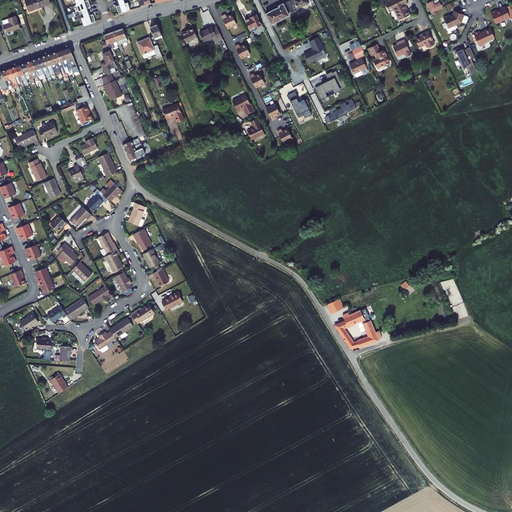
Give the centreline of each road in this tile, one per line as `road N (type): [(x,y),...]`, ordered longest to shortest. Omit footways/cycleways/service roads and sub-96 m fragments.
road 1 (residential): [(131,180),(291,272),(348,353)]
road 2 (residential): [(348,353),(423,468),(480,511)]
road 3 (residential): [(209,0),(281,148)]
road 4 (residential): [(81,332),(143,284),(116,221)]
road 5 (residential): [(0,204),(34,287),(0,312)]
